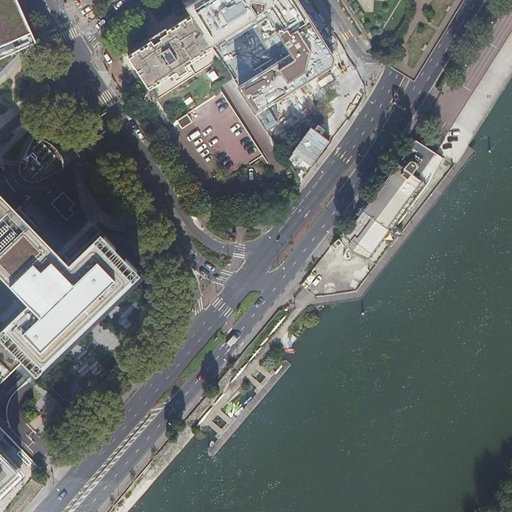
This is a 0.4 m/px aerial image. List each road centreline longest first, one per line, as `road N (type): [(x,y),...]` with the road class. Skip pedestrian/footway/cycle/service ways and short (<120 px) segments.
road 1 (primary): [(279,281),(360,174),(471,0)]
road 2 (primary): [(80,511),(279,281)]
road 3 (residential): [(267,248),(226,249),(195,232),(77,53)]
road 4 (primary): [(195,336),(43,511)]
road 5 (primary): [(394,74),(267,248)]
road 6 (residential): [(61,68),(90,128),(150,194)]
road 7 (residential): [(150,194),(155,231),(186,278),(195,336)]
road 8 (residential): [(150,194),(201,265),(245,282)]
